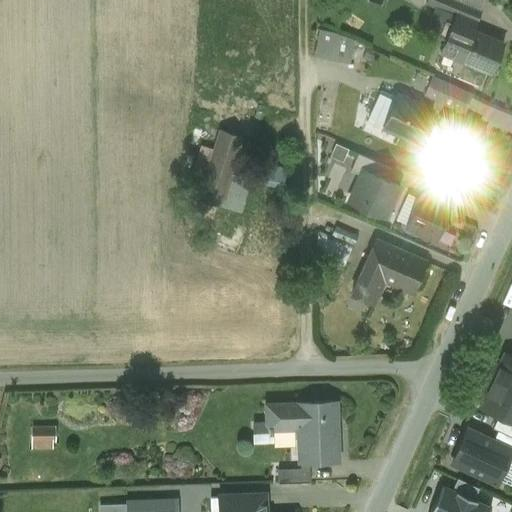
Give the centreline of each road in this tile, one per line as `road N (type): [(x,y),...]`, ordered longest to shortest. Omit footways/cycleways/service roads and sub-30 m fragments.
road 1 (residential): [(442,361),(0,380)]
road 2 (tertiary): [(442,361),(511,208)]
road 3 (tertiary): [(373,511),(442,361)]
